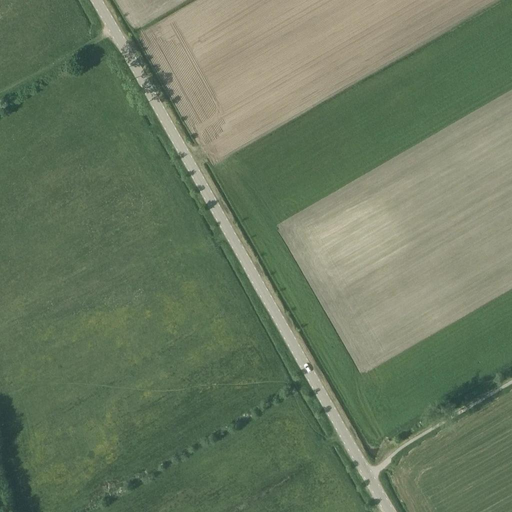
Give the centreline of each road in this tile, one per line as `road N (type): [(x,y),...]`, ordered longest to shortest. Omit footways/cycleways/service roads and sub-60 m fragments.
road 1 (tertiary): [(367,474),(97,0)]
road 2 (track): [(511,376),(395,447),(385,462)]
road 3 (track): [(118,34),(0,100)]
